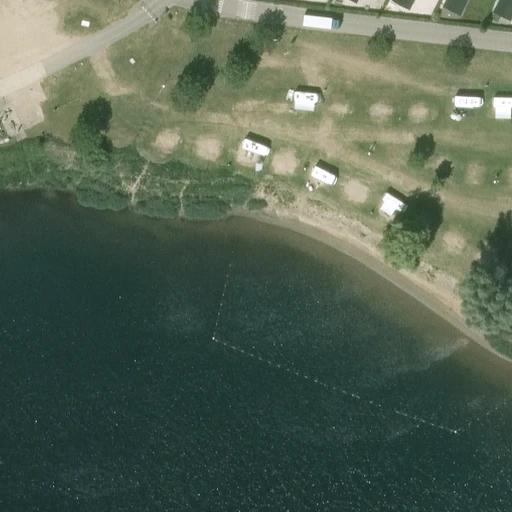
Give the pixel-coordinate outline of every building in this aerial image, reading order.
[(511,0),(498,0),(498,2),(511,9),(511,0)] [(285,119),(308,120),(308,101),(286,100),(285,119)] [(326,101),(326,110),(352,111),(352,101),(326,101)] [(511,106),(493,101),(487,119),(508,126),(511,113),(511,106)] [(243,140),(240,158),(257,160),(260,142),(243,140)] [(273,170),(285,177),(294,162),(282,155),(273,170)] [(312,174),(327,180),(333,165),(318,159),(312,174)] [(345,200),(366,203),(369,184),(348,180),(345,200)] [(444,252),(463,262),(471,245),(452,236),(444,252)] [(491,283),(503,265),(482,252),(471,270),(491,283)]
